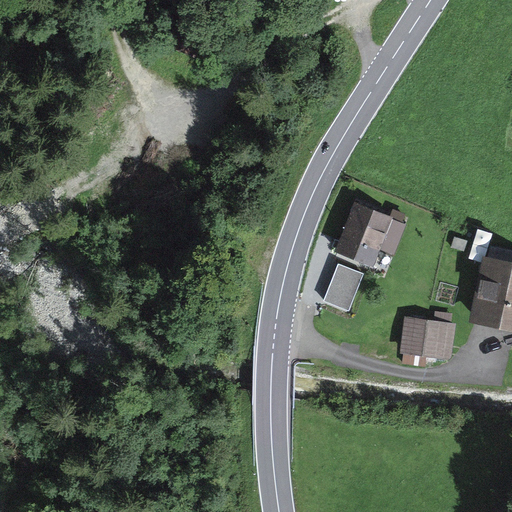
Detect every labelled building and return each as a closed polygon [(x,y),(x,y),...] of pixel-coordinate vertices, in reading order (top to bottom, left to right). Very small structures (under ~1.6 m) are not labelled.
[(175,0),(174,0),(166,42),(199,49),(208,7),(175,0)] [(392,218),(355,203),(335,252),(372,268),(392,218)] [(511,263),(482,257),(469,324),(511,332),(511,263)] [(363,274),(338,264),(324,301),(349,311),(363,274)] [(455,325),(406,318),(400,354),(449,362),(455,325)]
